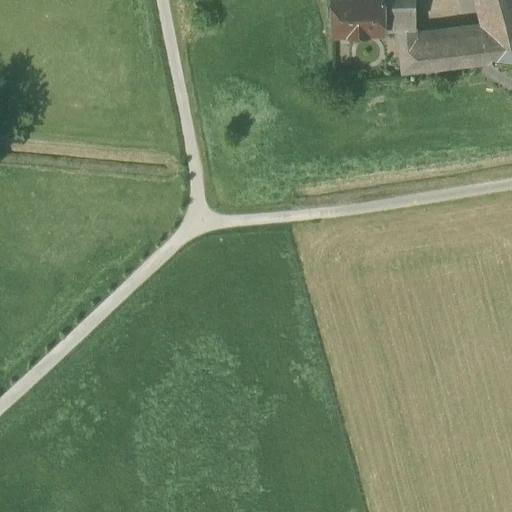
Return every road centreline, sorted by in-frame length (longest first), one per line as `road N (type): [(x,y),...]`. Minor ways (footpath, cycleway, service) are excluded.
road 1 (unclassified): [(203,222),(255,224),(511,182)]
road 2 (track): [(0,411),(203,222)]
road 3 (unclassified): [(203,222),(159,0)]
